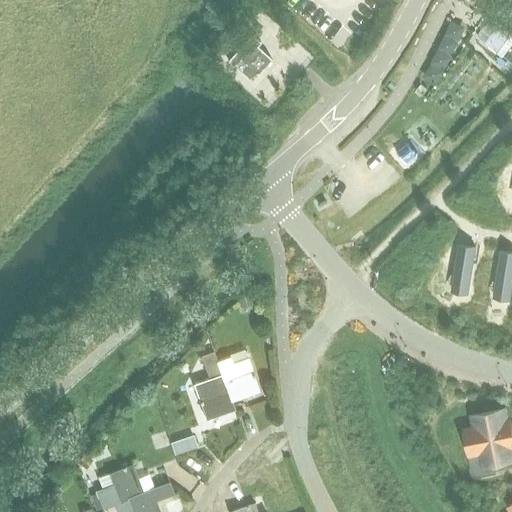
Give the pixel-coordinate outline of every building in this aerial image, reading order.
[(476,36),(497,51),(511,32),(491,16),(483,27),(476,36)] [(249,81),(269,58),(255,46),(258,41),(249,33),(225,60),(249,81)] [(511,43),(511,44),(508,42),(500,51),(511,59),(511,43)] [(471,50),(447,84),(474,103),(498,69),(471,50)] [(458,244),(452,281),(469,283),(474,246),(458,244)] [(511,251),(500,250),(494,287),(511,289),(511,280),(511,251)] [(248,293),(235,296),(237,306),(250,303),(248,293)] [(463,357),(501,345),(497,332),(459,344),(463,357)] [(221,378),(229,399),(255,391),(245,358),(231,363),(229,356),(216,360),(218,367),(221,378)] [(229,399),(221,378),(193,387),(203,418),(231,409),(228,400),(229,399)] [(400,415),(411,439),(442,426),(431,402),(400,415)] [(511,443),(511,431),(510,420),(504,422),(501,409),(473,414),(475,427),(463,430),(468,453),(480,450),(483,465),(485,474),(499,471),(497,462),(511,459),(508,445),(511,443)] [(181,438),(170,442),(174,454),(185,450),(181,438)] [(80,451),(73,460),(83,466),(89,457),(80,451)] [(466,455),(441,462),(446,477),(471,470),(466,455)] [(126,499),(140,493),(129,465),(107,473),(112,487),(97,492),(102,507),(117,502),(126,499)] [(236,499),(223,503),(226,511),(265,511),(259,492),(271,488),(266,472),(231,484),(236,499)] [(52,481),(40,493),(46,500),(59,488),(52,481)] [(140,493),(126,499),(130,511),(155,511),(151,501),(168,495),(164,484),(140,493)] [(482,511),(499,511),(503,511),(499,501),(482,509),(482,511)]
